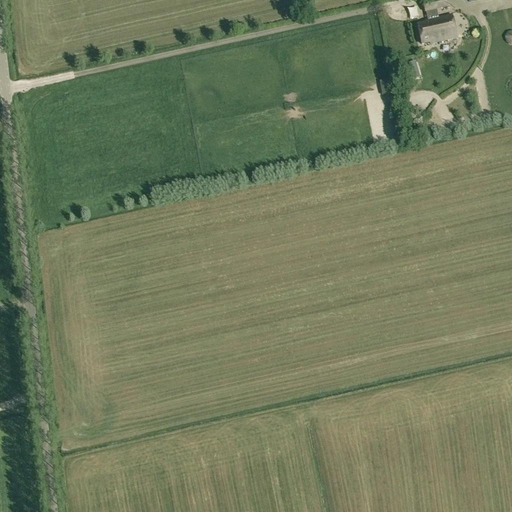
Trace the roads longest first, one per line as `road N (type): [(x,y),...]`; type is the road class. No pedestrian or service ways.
road 1 (tertiary): [(51,511),(0,53)]
road 2 (unknown): [(371,7),(3,91)]
